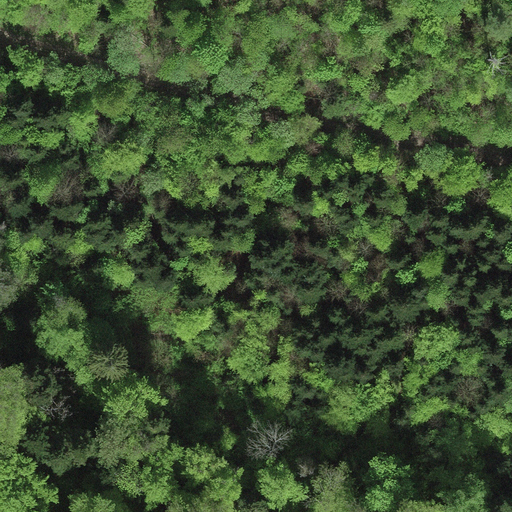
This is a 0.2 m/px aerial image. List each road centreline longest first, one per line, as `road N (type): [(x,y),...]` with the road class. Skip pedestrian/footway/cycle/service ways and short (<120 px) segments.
road 1 (track): [(511,163),(328,129),(0,33)]
road 2 (track): [(0,252),(351,511)]
road 3 (track): [(0,427),(89,410),(143,362)]
